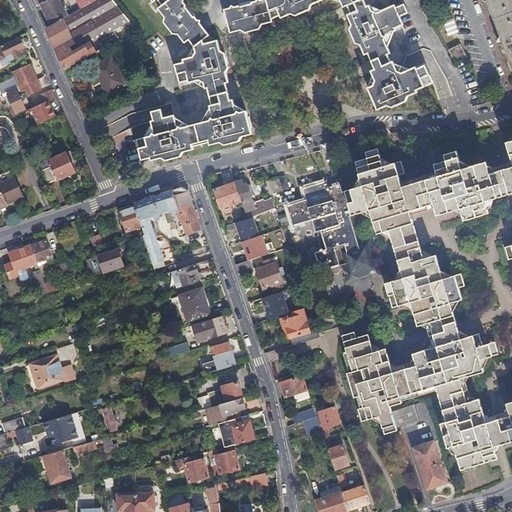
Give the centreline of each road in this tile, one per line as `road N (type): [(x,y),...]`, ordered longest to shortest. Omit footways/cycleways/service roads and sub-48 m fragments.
road 1 (residential): [(290,511),(257,362),(189,169)]
road 2 (residential): [(511,110),(469,121),(372,125),(189,169)]
road 3 (residential): [(21,0),(109,198)]
